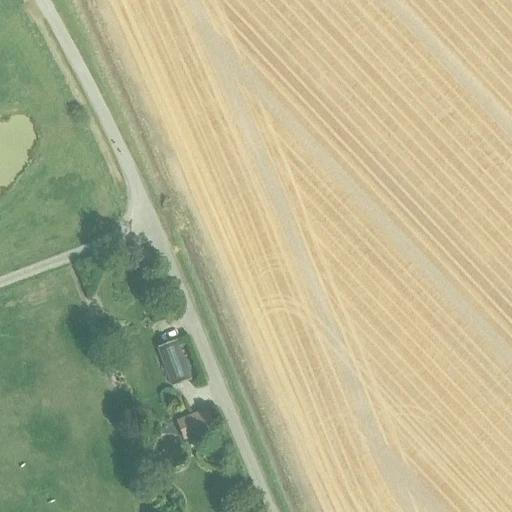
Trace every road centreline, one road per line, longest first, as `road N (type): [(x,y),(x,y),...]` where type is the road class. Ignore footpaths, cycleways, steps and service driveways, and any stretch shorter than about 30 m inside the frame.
road 1 (unclassified): [(268,511),(152,226)]
road 2 (unclassified): [(152,226),(42,0)]
road 3 (unclassified): [(0,282),(152,226)]
